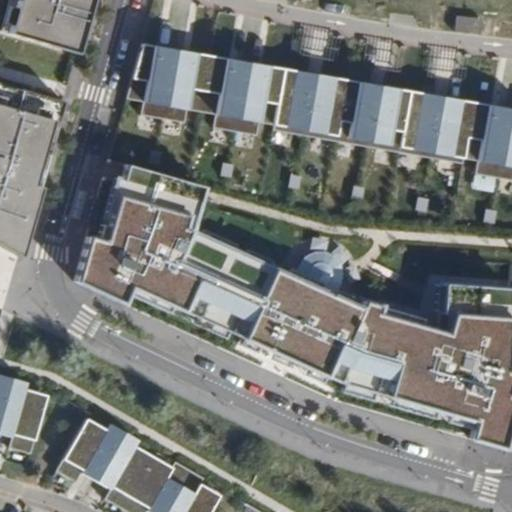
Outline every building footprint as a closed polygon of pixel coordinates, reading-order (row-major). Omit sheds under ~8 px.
[(15,0),(3,41),(73,62),(91,0),(15,0)] [(482,19),(455,17),(454,31),(480,33),(482,19)] [(154,63),(136,61),(123,108),(146,112),(144,123),(188,130),(190,117),(219,122),(217,135),(261,142),(263,129),(278,131),(277,136),(299,140),(300,132),(320,135),(319,143),(362,150),(363,142),(384,145),(382,153),(426,160),(427,152),(447,155),(446,163),(468,167),(469,161),(483,164),(481,177),(511,182),(511,135),(504,135),(492,133),(488,132),(490,115),(471,112),(472,106),(455,104),(450,103),(449,111),(439,109),(429,108),(430,100),(427,99),(390,94),(387,93),(385,101),(376,99),(365,98),(366,90),(363,89),(327,84),(324,83),(322,91),(312,89),(302,88),(303,80),(300,80),(282,77),(281,83),(261,80),(258,97),(254,96),(241,94),(229,92),(224,91),(227,75),(188,69),(185,85),(181,85),(168,83),(154,81),(151,80),(154,63)] [(60,110),(0,92),(0,247),(18,258),(26,230),(60,110)] [(127,289),(289,363),(322,378),(338,384),(338,383),(342,385),(341,386),(473,423),(468,440),(502,450),(511,413),(511,398),(507,397),(511,381),(511,375),(505,373),(511,296),(511,289),(444,286),(441,334),(377,317),(380,309),(364,305),(361,312),(175,233),(193,191),(123,174),(100,251),(83,247),(73,284),(120,305),(127,289)] [(222,227),(293,247),(302,219),(231,198),(222,227)] [(0,436),(13,439),(10,450),(32,455),(46,396),(24,391),(26,384),(0,377),(0,436)] [(209,511),(217,498),(198,487),(201,481),(173,464),(170,470),(133,449),(136,443),(107,427),(104,433),(84,421),(54,474),(73,485),(79,476),(108,492),(102,502),(119,511),(209,511)]
